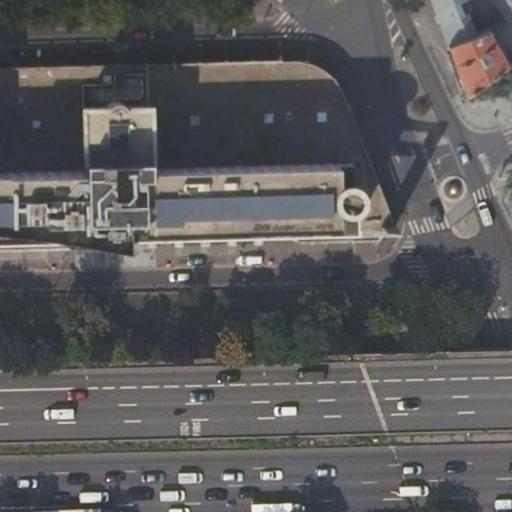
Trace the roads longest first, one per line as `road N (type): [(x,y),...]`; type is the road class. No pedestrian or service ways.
road 1 (residential): [(450,268),(0,279)]
road 2 (trunk): [(132,495),(511,487)]
road 3 (trunk): [(511,396),(149,402)]
road 4 (residential): [(0,38),(327,27)]
road 5 (tertiary): [(393,22),(392,104),(421,181)]
road 6 (tertiary): [(450,268),(511,413)]
road 7 (tertiary): [(464,154),(424,61),(393,22)]
road 8 (trunk): [(149,402),(0,388)]
road 9 (trunk): [(149,402),(0,405)]
road 10 (trunk): [(0,499),(132,495)]
